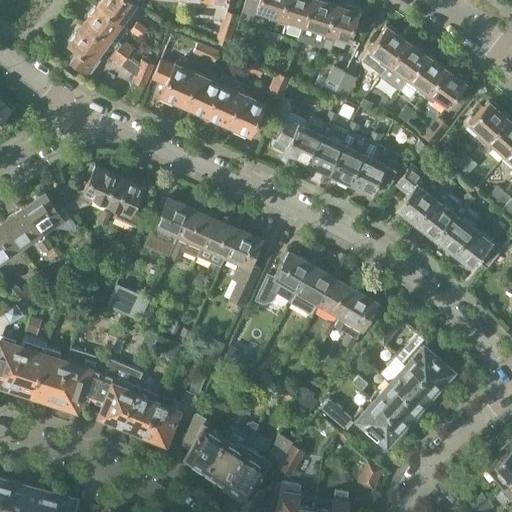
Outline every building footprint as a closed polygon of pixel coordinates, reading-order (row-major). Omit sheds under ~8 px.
[(98,0),(96,4),(121,22),(136,2),(142,6),(143,0),(98,0)] [(227,0),(187,0),(187,12),(223,16),(215,41),(228,46),(238,14),(226,10),(227,3),(227,0)] [(244,0),(240,14),(244,15),(258,8),(270,13),(268,17),(278,20),(284,0),(244,0)] [(284,0),(278,20),(286,23),(284,28),(299,33),(302,23),(309,0),(284,0)] [(299,33),(297,38),(320,46),(335,3),(327,0),(309,0),(302,23),(299,33)] [(335,3),(320,46),(321,46),(324,36),(332,39),(334,34),(347,39),(357,10),(335,3)] [(96,4),(82,23),(107,42),(111,36),(117,40),(127,27),(121,23),(121,22),(96,4)] [(148,28),(137,20),(131,29),(141,37),(148,28)] [(82,23),(67,43),(77,50),(70,60),(88,74),(99,59),(96,57),(101,50),(110,57),(121,65),(136,75),(133,81),(143,86),(144,86),(150,73),(140,66),(127,56),(116,49),(107,42),(82,23)] [(385,67),(406,39),(385,24),(368,49),(380,57),(377,61),(385,67)] [(267,56),(270,46),(275,32),(266,29),(261,43),(262,43),(259,53),(267,56)] [(275,32),(270,46),(278,49),(283,35),(275,32)] [(399,88),(407,77),(425,52),(406,39),(385,67),(379,74),(399,88)] [(123,40),(116,49),(127,56),(133,48),(123,40)] [(193,52),(204,56),(208,47),(198,42),(193,52)] [(208,47),(204,56),(214,61),(219,51),(208,47)] [(424,94),(428,89),(445,66),(425,52),(407,77),(419,85),(417,89),(424,94)] [(183,104),(197,71),(174,60),(173,63),(160,57),(152,77),(165,82),(160,93),(183,104)] [(249,70),(253,61),(243,57),(239,66),(249,70)] [(143,59),(140,66),(150,73),(154,64),(153,64),(143,59)] [(264,66),(253,61),(249,70),(260,75),(264,66)] [(334,93),(345,70),(333,64),(322,87),(334,93)] [(445,66),(428,89),(424,94),(432,100),(435,96),(447,105),(465,81),(445,66)] [(357,76),(345,70),(334,93),(346,99),(357,76)] [(204,113),(215,89),(219,80),(197,71),(183,104),(204,113)] [(280,97),(289,76),(278,71),(269,91),(280,97)] [(302,71),(299,80),(307,83),(310,74),(302,71)] [(370,88),(378,76),(371,71),(363,83),(370,88)] [(226,123),(241,90),(244,83),(222,73),(219,80),(215,89),(204,113),(226,123)] [(264,100),(241,90),(226,123),(249,133),(264,100)] [(275,136),(271,144),(284,150),(284,151),(280,161),(289,165),(294,155),(305,160),(319,131),(324,121),(313,114),(309,116),(307,119),(300,115),(289,110),(291,106),(289,98),(282,95),(274,113),(284,117),(275,136)] [(363,98),(359,105),(369,109),(372,102),(363,98)] [(488,99),(469,121),(479,130),(475,134),(484,141),(506,116),(488,99)] [(0,100),(0,118),(9,107),(0,100)] [(398,116),(405,121),(414,109),(406,104),(398,116)] [(319,131),(305,160),(327,171),(341,141),(345,132),(344,131),(333,126),(338,113),(329,109),(324,121),(319,131)] [(432,142),(447,123),(438,116),(422,134),(432,142)] [(511,120),(506,116),(484,141),(491,148),(494,144),(505,154),(511,145),(511,120)] [(341,141),(327,171),(348,181),(363,151),(367,141),(355,135),(360,124),(351,120),(346,129),(346,128),(344,131),(345,132),(341,141)] [(363,151),(348,181),(371,192),(377,180),(387,185),(397,163),(387,159),(388,155),(387,151),(385,148),(381,145),(377,143),(381,134),(373,130),(367,141),(363,151)] [(419,139),(414,148),(421,154),(427,146),(419,139)] [(453,161),(460,167),(470,156),(463,150),(453,161)] [(470,156),(460,167),(467,173),(476,163),(470,156)] [(415,221),(442,184),(431,175),(436,167),(429,161),(422,170),(411,161),(395,183),(406,191),(395,206),(415,221)] [(65,188),(66,195),(67,194),(72,208),(88,203),(91,194),(105,201),(118,173),(95,163),(83,191),(77,193),(75,186),(65,188)] [(118,173),(105,201),(117,206),(114,215),(134,223),(143,203),(134,199),(140,183),(118,173)] [(461,200),(460,200),(449,191),(456,182),(448,176),(442,184),(415,221),(434,235),(461,200)] [(494,202),(504,191),(497,184),(487,196),(494,202)] [(434,235),(452,249),(471,224),(473,225),(480,215),(468,206),(475,197),(467,191),(460,200),(461,200),(434,235)] [(511,197),(504,191),(494,202),(501,208),(511,197)] [(71,208),(72,208),(67,194),(66,195),(58,197),(51,202),(44,192),(23,207),(40,231),(53,222),(55,226),(75,229),(75,224),(79,221),(72,212),(71,208)] [(153,221),(143,244),(167,255),(189,205),(167,195),(155,221),(153,221)] [(511,198),(511,197),(502,207),(511,215),(511,198)] [(189,205),(167,255),(179,261),(184,250),(195,255),(196,254),(201,242),(213,215),(189,205)] [(3,221),(20,245),(40,231),(23,207),(3,221)] [(102,208),(98,219),(107,223),(111,211),(102,208)] [(201,242),(196,254),(211,260),(220,264),(225,253),(237,226),(213,215),(201,242)] [(0,259),(20,245),(3,221),(0,222),(0,259)] [(501,246),(473,225),(471,224),(452,249),(472,265),(477,258),(487,265),(501,246)] [(237,226),(225,253),(240,259),(231,278),(236,280),(228,298),(243,305),(260,266),(248,261),(249,258),(259,236),(237,226)] [(58,255),(46,237),(38,242),(44,252),(45,251),(50,259),(58,255)] [(266,272),(254,299),(263,302),(272,300),(276,292),(289,299),(310,261),(288,249),(274,274),(273,275),(266,272)] [(211,260),(207,271),(215,275),(220,264),(211,260)] [(289,299),(288,300),(310,313),(318,300),(333,274),(310,261),(289,299)] [(333,274),(318,300),(340,312),(355,287),(333,274)] [(149,297),(132,289),(116,282),(106,305),(139,320),(149,297)] [(23,293),(16,284),(7,291),(14,300),(23,293)] [(340,312),(334,324),(347,332),(341,342),(350,347),(362,325),(376,300),(355,287),(340,312)] [(46,288),(43,298),(55,302),(58,291),(46,288)] [(0,309),(0,381),(1,382),(8,384),(20,347),(0,339),(0,336),(4,323),(9,321),(22,312),(15,301),(2,309),(0,309)] [(146,306),(139,322),(152,328),(159,312),(146,306)] [(383,343),(403,319),(394,311),(374,335),(383,343)] [(31,315),(26,329),(36,332),(38,325),(40,318),(31,315)] [(325,319),(319,330),(328,334),(334,323),(325,319)] [(169,320),(164,331),(174,336),(179,325),(169,320)] [(183,327),(178,338),(186,341),(191,330),(183,327)] [(153,343),(157,335),(158,333),(147,328),(142,340),(153,344),(153,343)] [(417,331),(397,354),(403,360),(407,363),(438,390),(457,369),(445,358),(442,360),(420,341),(423,337),(417,331)] [(20,347),(8,384),(15,387),(18,388),(19,390),(26,392),(28,391),(30,392),(44,346),(46,340),(24,333),(20,347)] [(66,334),(62,345),(69,347),(69,348),(69,346),(73,337),(72,336),(66,334)] [(110,334),(105,346),(112,349),(116,336),(110,334)] [(164,352),(169,339),(157,335),(153,343),(153,344),(152,347),(164,352)] [(208,336),(202,349),(218,357),(224,343),(208,336)] [(231,343),(223,356),(246,370),(254,357),(231,343)] [(44,346),(30,392),(32,392),(34,395),(40,397),(43,396),(46,397),(53,399),(65,360),(57,358),(60,351),(44,346)] [(65,360),(53,399),(60,401),(76,407),(79,395),(91,399),(107,358),(69,346),(69,348),(65,360)] [(388,364),(381,373),(391,381),(422,408),(438,390),(407,363),(403,360),(397,354),(388,364)] [(107,358),(91,399),(102,404),(98,413),(109,418),(110,420),(115,423),(118,421),(120,422),(136,384),(141,370),(108,357),(108,356),(107,358)] [(273,375),(263,369),(253,388),(262,393),(273,375)] [(158,394),(143,432),(145,433),(146,435),(151,438),(154,437),(164,441),(172,423),(178,409),(179,409),(189,413),(205,376),(196,372),(189,390),(186,389),(181,400),(174,396),(172,400),(158,394)] [(367,382),(358,374),(352,380),(361,388),(367,382)] [(295,389),(281,381),(275,392),(288,400),(295,389)] [(379,387),(371,396),(375,400),(405,426),(422,408),(391,381),(383,391),(379,387)] [(301,383),(291,400),(305,410),(307,406),(312,410),(318,400),(313,396),(315,392),(301,383)] [(136,384),(120,422),(130,427),(129,429),(138,433),(139,431),(143,432),(158,394),(136,384)] [(344,427),(352,418),(328,397),(320,407),(344,427)] [(362,406),(355,414),(385,441),(391,435),(395,438),(405,426),(375,400),(366,409),(362,406)] [(188,426),(181,443),(189,447),(184,455),(193,461),(194,464),(199,468),(203,467),(205,468),(225,434),(203,421),(205,418),(206,417),(194,410),(188,426)] [(225,434),(205,468),(207,470),(207,473),(213,477),(216,476),(224,481),(246,445),(258,423),(253,420),(246,422),(242,431),(230,424),(225,434)] [(279,432),(267,453),(280,462),(290,444),(292,440),(279,432)] [(504,452),(488,465),(498,476),(493,479),(500,487),(501,488),(511,478),(511,437),(500,448),(504,452)] [(290,444),(280,462),(279,465),(291,472),(303,451),(290,444)] [(224,481),(223,483),(226,485),(227,489),(232,492),(236,491),(238,493),(240,491),(247,496),(252,487),(253,488),(261,472),(268,460),(246,445),(224,481)] [(379,468),(367,462),(359,479),(370,485),(379,468)] [(0,490),(0,511),(19,511),(26,484),(3,478),(0,490)] [(500,487),(493,493),(494,494),(501,502),(508,496),(508,497),(511,493),(511,478),(501,488),(500,487)] [(281,479),(276,507),(283,508),(282,510),(280,511),(279,511),(312,511),(316,495),(299,493),(300,483),(281,479)] [(19,511),(43,511),(50,490),(26,484),(19,511)] [(316,495),(312,511),(344,511),(347,494),(348,491),(335,489),(334,498),(332,497),(316,495)] [(72,511),(74,508),(71,507),(74,497),(50,490),(43,511),(72,511)] [(474,508),(487,498),(481,491),(469,501),(474,508)] [(483,511),(492,505),(487,498),(474,508),(477,511),(483,511)]
